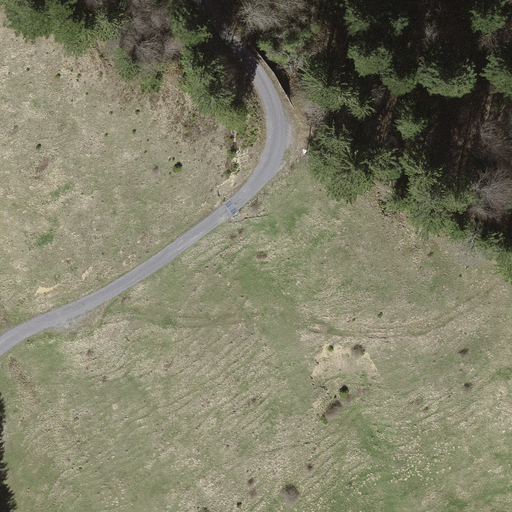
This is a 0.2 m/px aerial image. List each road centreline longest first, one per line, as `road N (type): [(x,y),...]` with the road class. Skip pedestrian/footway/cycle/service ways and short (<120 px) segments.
road 1 (track): [(0,352),(205,232),(260,187),(284,151),(288,117),(277,89),(207,0)]
road 2 (track): [(511,283),(498,277),(457,317),(408,337),(303,337),(152,267)]
road 3 (track): [(333,511),(507,332),(511,317)]
